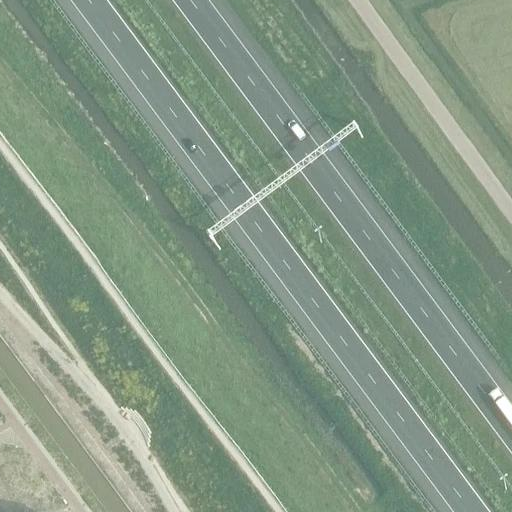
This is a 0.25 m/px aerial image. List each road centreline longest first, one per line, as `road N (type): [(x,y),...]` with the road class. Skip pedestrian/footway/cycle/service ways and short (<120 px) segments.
road 1 (motorway): [(86,0),(466,511)]
road 2 (motorway): [(511,430),(190,0)]
road 3 (unclassified): [(511,212),(361,0)]
road 4 (residential): [(0,405),(79,511)]
